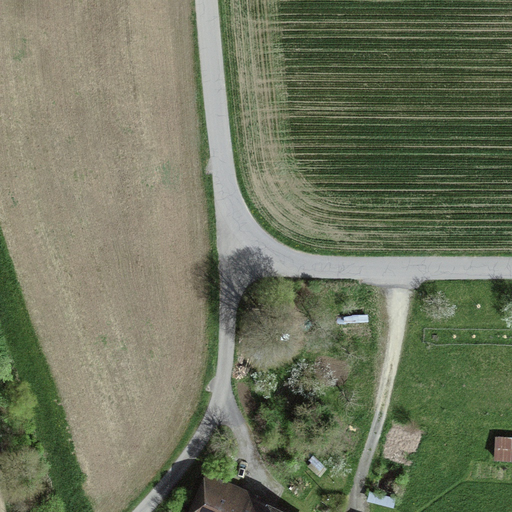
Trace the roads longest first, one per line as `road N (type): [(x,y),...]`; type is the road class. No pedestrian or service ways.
road 1 (unclassified): [(234,261),(220,405),(139,511)]
road 2 (unclassified): [(234,261),(511,269)]
road 3 (unclassified): [(215,0),(234,261)]
road 4 (track): [(353,507),(380,400),(398,267)]
